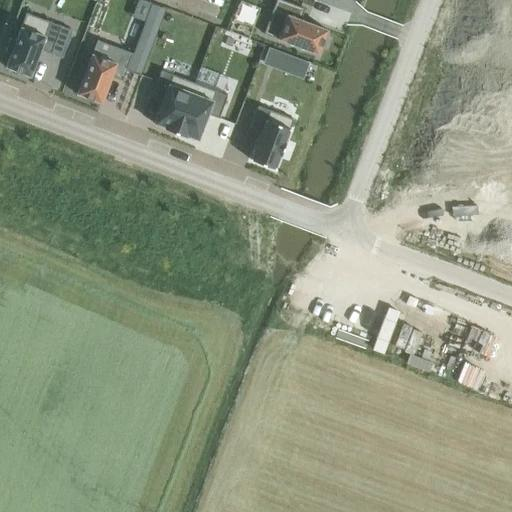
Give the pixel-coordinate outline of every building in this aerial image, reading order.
[(281,0),(276,0),(264,34),(318,54),(327,31),(327,30),(301,20),(305,9),(281,0)] [(133,53),(126,71),(140,76),(166,9),(152,3),(133,53)] [(10,38),(5,52),(11,54),(6,68),(30,77),(40,50),(63,58),(73,31),(26,13),(16,41),(10,38)] [(81,65),(76,79),(82,81),(77,94),(78,94),(100,103),(101,103),(111,77),(122,81),(126,71),(133,53),(97,40),(87,67),(81,65)] [(270,48),(265,63),(280,69),(285,54),(270,48)] [(280,69),(303,77),(308,62),(285,54),(280,69)] [(161,70),(152,94),(164,98),(154,123),(165,127),(165,129),(175,133),(194,83),(161,70)] [(194,83),(175,133),(187,137),(187,136),(198,140),(208,114),(219,119),(228,96),(194,83)] [(258,106),(249,129),(261,133),(251,158),(250,160),(254,161),(255,161),(260,163),(261,164),(264,165),(265,165),(271,168),(272,168),(276,169),(276,168),(281,156),(286,143),(290,130),(290,131),(291,129),(294,119),(258,106)]
